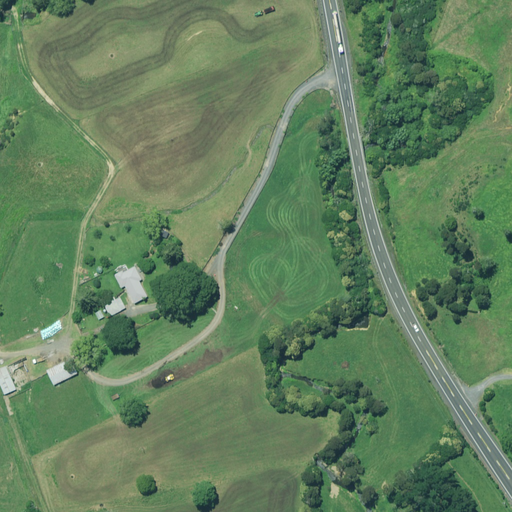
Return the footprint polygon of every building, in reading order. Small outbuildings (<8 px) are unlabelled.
[(106,270),(106,269),(105,268),(105,267),(104,267),(104,266),(103,266),(102,265),(101,265),(100,265),(99,265),(99,266),(98,266),(97,267),(97,268),(97,269),(96,270),(97,271),(97,272),(98,273),(99,274),(100,274),(101,274),(102,274),(103,274),(104,274),(104,273),(105,272),(105,271),(106,270)] [(143,280),(137,267),(125,273),(124,272),(117,275),(123,288),(127,286),(135,304),(148,297),(141,281),(143,280)] [(120,297),(116,299),(114,296),(104,302),(106,305),(112,316),(127,308),(120,297)] [(69,326),(63,315),(46,325),(52,336),(69,326)] [(79,373),(76,367),(71,370),(67,361),(47,371),(54,385),(79,373)] [(17,390),(7,367),(0,369),(0,383),(5,395),(17,390)]
